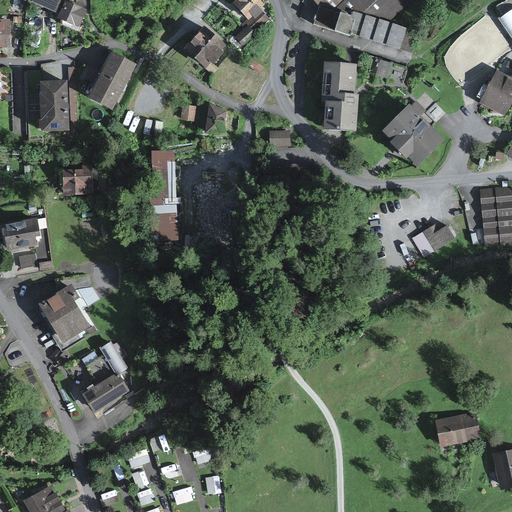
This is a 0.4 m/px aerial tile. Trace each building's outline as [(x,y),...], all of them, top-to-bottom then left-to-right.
[(36,0),(35,3),(55,11),(59,0),(75,0),(76,0),(75,0),(36,0)] [(265,6),(259,0),(242,0),(237,6),(253,23),(237,39),(245,47),(271,22),(260,11),(265,6)] [(311,0),(321,9),(315,27),(412,56),(419,33),(388,23),(413,0),(311,0)] [(84,13),(66,5),(60,20),(78,28),(84,13)] [(306,9),(303,22),(314,25),(317,12),(306,9)] [(511,39),(511,11),(500,18),(511,39)] [(10,20),(0,20),(0,48),(11,48),(10,20)] [(229,51),(207,30),(187,51),(209,72),(229,51)] [(135,69),(110,56),(88,101),(113,113),(135,69)] [(260,76),(265,68),(248,58),(243,66),(260,76)] [(358,67),(326,65),(324,105),(328,106),(326,130),(359,131),(361,96),(356,96),(358,67)] [(511,79),(511,80),(499,73),(484,103),(508,115),(511,105),(511,79)] [(72,83),(42,84),(43,133),(73,133),(72,83)] [(429,115),(417,103),(385,133),(419,169),(445,144),(423,121),(429,115)] [(198,123),(199,107),(181,106),(180,121),(198,123)] [(229,111),(212,109),(208,134),(224,137),(229,111)] [(292,146),(291,131),(271,132),(272,147),(292,146)] [(177,241),(171,153),(154,154),(156,186),(150,187),(153,243),(177,241)] [(297,166),(281,165),(281,175),(296,175),(297,166)] [(92,170),(60,172),(61,198),(94,196),(92,170)] [(481,192),(487,246),(511,243),(511,209),(510,189),(481,192)] [(41,221),(5,228),(9,254),(46,247),(41,221)] [(441,231),(437,224),(412,239),(424,259),(455,241),(447,228),(441,231)] [(22,270),(37,268),(35,255),(20,258),(22,270)] [(68,288),(38,307),(63,348),(94,328),(68,288)] [(126,370),(110,345),(101,351),(105,356),(87,368),(100,387),(85,397),(96,414),(128,393),(116,376),(126,370)] [(479,438),(474,415),(437,423),(442,446),(479,438)] [(165,435),(150,441),(156,454),(171,448),(165,435)] [(132,469),(151,464),(147,452),(129,458),(132,469)] [(511,452),(493,457),(500,493),(511,490),(511,452)] [(135,474),(138,490),(150,487),(146,472),(135,474)] [(220,478),(206,479),(208,497),(222,495),(220,478)] [(174,493),(177,507),(195,502),(192,488),(174,493)] [(64,511),(60,504),(56,498),(51,489),(26,504),(31,511),(64,511)] [(152,490),(138,495),(142,507),(157,502),(152,490)] [(105,508),(121,503),(117,491),(102,496),(105,508)]
